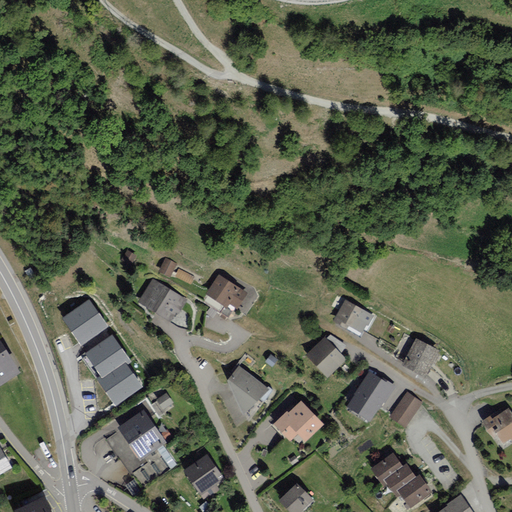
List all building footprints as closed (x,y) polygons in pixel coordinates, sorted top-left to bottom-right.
[(115,262),(123,268),(132,257),(124,251),(115,262)] [(160,260),(151,273),(161,280),(170,267),(160,260)] [(215,273),(198,298),(218,312),(223,305),(231,310),(243,293),(215,273)] [(182,302),(151,280),(132,307),(163,329),(169,322),(182,302)] [(110,295),(54,315),(85,399),(141,379),(110,295)] [(347,300),(337,322),(360,333),(371,311),(347,300)] [(0,335),(0,386),(23,372),(0,335)] [(328,339),(309,356),(329,378),(348,361),(328,339)] [(428,378),(443,352),(420,339),(405,365),(428,378)] [(241,366),(232,379),(248,421),(273,389),(241,366)] [(351,403),(371,416),(383,399),(384,400),(393,387),(379,377),(378,379),(370,374),(351,403)] [(161,388),(144,401),(157,419),(175,407),(161,388)] [(408,428),(423,404),(408,394),(392,418),(408,428)] [(302,402),(277,424),(292,443),(301,436),(309,444),(326,427),(302,402)] [(503,411),(484,422),(496,440),(502,437),(506,445),(511,441),(511,412),(511,411),(505,414),(503,411)] [(143,416),(106,441),(132,482),(124,487),(134,499),(176,468),(143,416)] [(0,445),(0,475),(12,469),(0,445)] [(396,454),(372,470),(386,489),(391,486),(400,500),(405,497),(413,509),(435,494),(424,477),(420,479),(410,466),(406,469),(396,454)] [(211,457),(186,474),(200,496),(226,478),(211,457)] [(301,487),(283,503),(290,511),(302,511),(314,501),(301,487)] [(54,511),(47,493),(16,505),(18,511),(54,511)] [(450,508),(445,511),(473,511),(463,497),(449,506),(450,508)]
